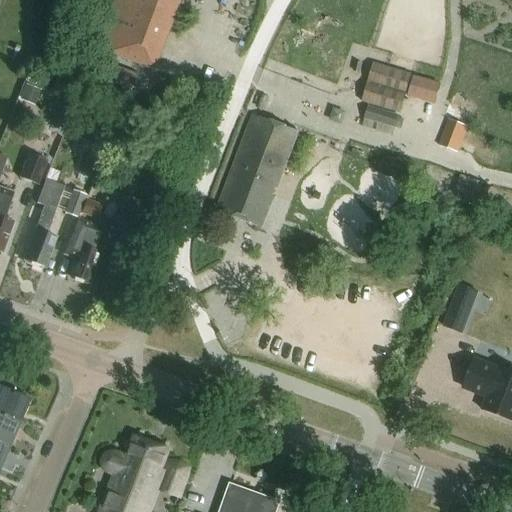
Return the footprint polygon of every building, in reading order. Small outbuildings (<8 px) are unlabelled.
[(118,0),(101,49),(154,69),(179,0),(118,0)] [(400,114),(412,74),(373,63),(362,104),(400,114)] [(117,67),(113,77),(135,86),(139,75),(117,67)] [(441,84),(440,84),(414,77),(413,80),(408,98),(435,105),(441,84)] [(25,86),(19,101),(35,107),(41,92),(25,86)] [(399,116),(368,107),(365,120),(396,129),(399,116)] [(264,228),(300,132),(255,115),(218,210),(264,228)] [(450,120),(440,146),(457,152),(466,126),(450,120)] [(82,125),(76,138),(91,144),(96,131),(82,125)] [(45,161),(27,155),(18,179),(36,186),(45,161)] [(113,178),(117,170),(106,165),(102,173),(113,178)] [(475,207),(483,184),(470,179),(466,193),(464,197),(462,203),(475,207)] [(45,208),(36,233),(46,237),(64,189),(46,182),(37,205),(45,208)] [(0,253),(3,254),(14,222),(4,219),(12,195),(0,191),(0,253)] [(85,195),(74,191),(66,214),(76,218),(85,195)] [(141,199),(124,193),(119,208),(136,214),(141,199)] [(85,211),(100,216),(105,204),(90,198),(85,211)] [(64,257),(75,261),(69,278),(90,285),(101,253),(94,250),(101,229),(78,221),(64,257)] [(46,269),(56,241),(46,237),(36,233),(25,262),(46,269)] [(452,304),(443,327),(463,334),(470,318),(472,311),(452,304)] [(480,350),(470,378),(497,387),(492,401),(511,408),(511,357),(508,356),(507,359),(480,350)] [(0,417),(21,426),(31,402),(0,388),(0,417)] [(0,444),(11,449),(21,426),(0,417),(0,444)] [(128,458),(125,457),(116,452),(107,454),(106,456),(102,463),(103,468),(105,472),(108,474),(114,477),(113,480),(100,511),(149,511),(166,472),(160,470),(168,449),(137,437),(128,458)] [(11,449),(0,444),(0,472),(0,473),(11,449)] [(276,511),(279,505),(230,486),(221,511),(276,511)]
